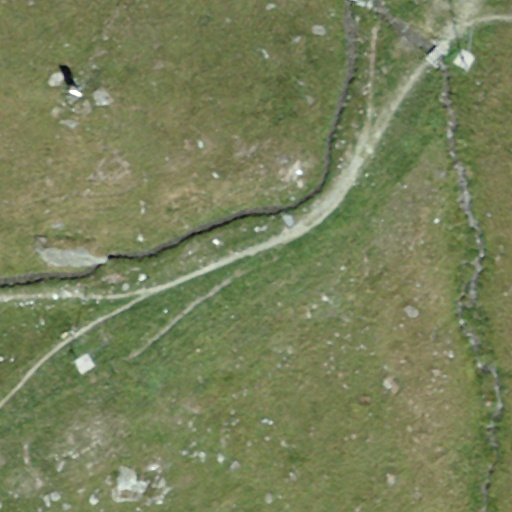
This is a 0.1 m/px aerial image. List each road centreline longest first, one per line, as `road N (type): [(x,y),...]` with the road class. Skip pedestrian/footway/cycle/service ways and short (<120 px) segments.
road 1 (track): [(376,74),(345,161),(309,209),(245,254),(149,292)]
road 2 (track): [(149,292),(0,376)]
